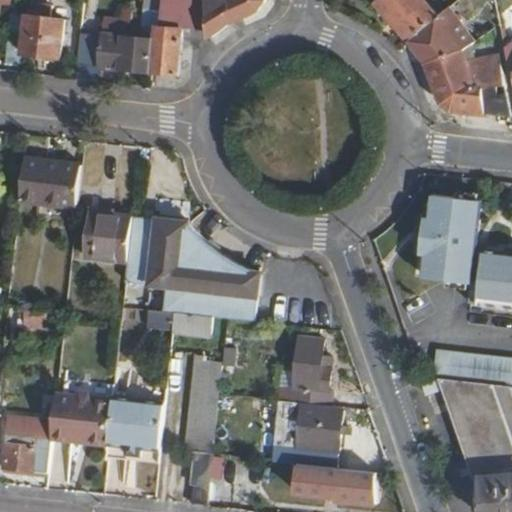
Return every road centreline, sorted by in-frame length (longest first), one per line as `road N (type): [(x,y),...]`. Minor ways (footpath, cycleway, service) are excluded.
road 1 (residential): [(341,228),(434,511)]
road 2 (residential): [(206,125),(0,100)]
road 3 (residential): [(206,125),(215,174),(246,213),(292,232),(341,228)]
road 4 (residential): [(407,148),(407,119),(384,68),(363,49),(309,32)]
road 5 (residential): [(309,32),(279,36),(229,69),(206,125)]
